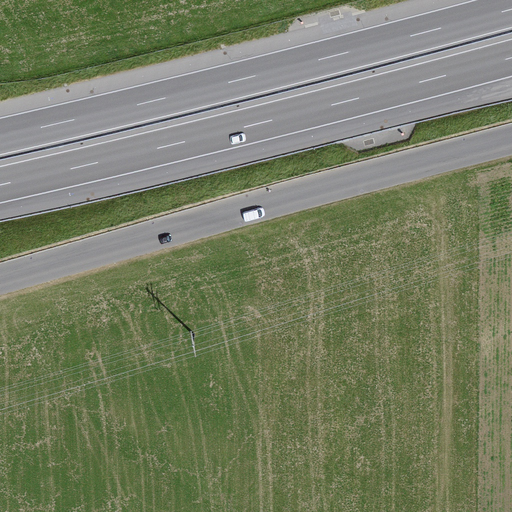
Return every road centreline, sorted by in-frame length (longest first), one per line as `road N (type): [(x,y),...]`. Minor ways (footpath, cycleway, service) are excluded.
road 1 (unclassified): [(0,278),(511,139)]
road 2 (motorway): [(511,8),(0,136)]
road 3 (motorway): [(0,184),(511,57)]
